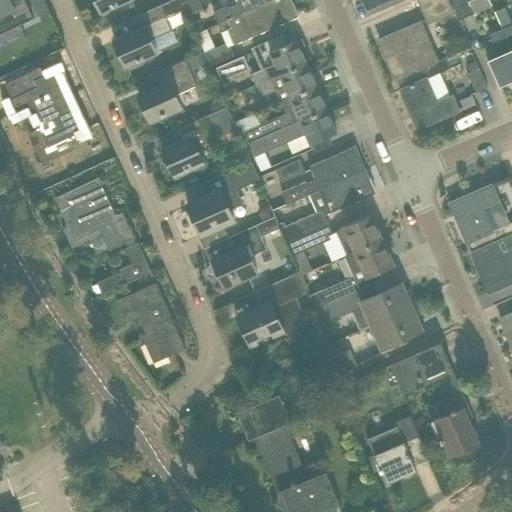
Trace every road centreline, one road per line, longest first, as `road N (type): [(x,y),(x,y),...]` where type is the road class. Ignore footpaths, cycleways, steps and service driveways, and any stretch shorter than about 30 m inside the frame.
road 1 (residential): [(130,425),(199,376),(208,363),(207,334),(58,0)]
road 2 (residential): [(511,417),(408,176)]
road 3 (tertiary): [(130,425),(32,288),(0,226)]
road 4 (residential): [(408,176),(333,0)]
